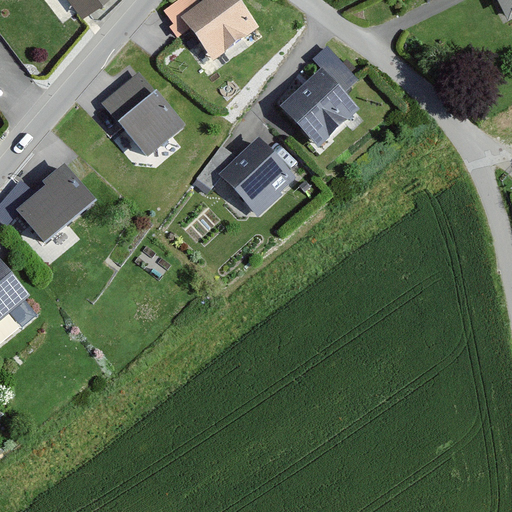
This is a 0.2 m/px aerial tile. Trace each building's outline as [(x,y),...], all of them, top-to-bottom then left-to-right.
[(74,0),(85,12),(99,0),(74,0)] [(199,0),(180,0),(165,11),(184,37),(192,32),(217,66),(264,32),(240,0),(206,0),(202,3),(199,0)] [(317,71),(282,106),(326,150),(361,115),(341,94),(359,77),(326,45),(308,62),(317,71)] [(138,73),(102,106),(155,162),(190,130),(138,73)] [(294,178),(253,141),(220,177),(261,215),(294,178)] [(20,188),(0,208),(0,225),(11,237),(23,225),(48,250),(95,205),(68,178),(38,207),(20,188)] [(0,327),(32,299),(0,264),(0,327)]
